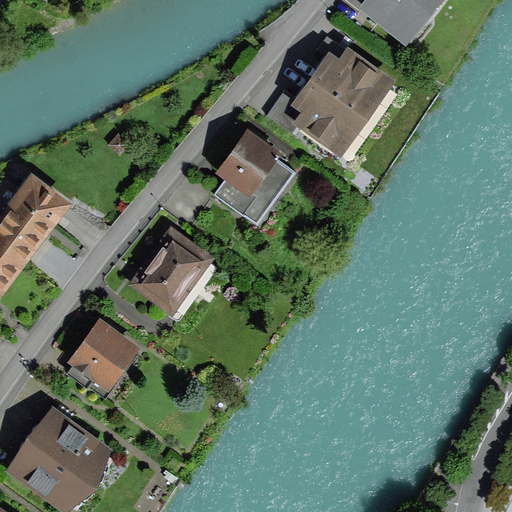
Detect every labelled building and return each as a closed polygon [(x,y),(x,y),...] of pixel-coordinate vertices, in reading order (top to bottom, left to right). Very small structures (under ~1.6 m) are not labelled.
[(359,0),(358,2),(406,40),(437,0),(359,0)] [(394,78),(328,32),(316,49),(322,53),(291,97),(282,91),(266,114),(292,133),(299,123),(341,153),(394,78)] [(296,151),(250,119),(215,168),(225,176),(214,192),(257,223),(295,170),(287,164),(296,151)] [(121,130),(109,145),(123,156),(135,141),(121,130)] [(72,198),(31,167),(7,198),(10,201),(0,214),(0,245),(23,263),(72,198)] [(214,254),(170,222),(129,278),(169,310),(166,314),(179,323),(219,268),(210,261),(214,254)] [(0,293),(23,263),(0,245),(0,293)] [(139,344),(99,314),(66,358),(72,363),(67,371),(106,398),(140,351),(136,348),(139,344)] [(96,482),(112,445),(53,403),(26,431),(7,467),(65,510),(96,482)] [(15,511),(0,501),(0,511),(15,511)]
